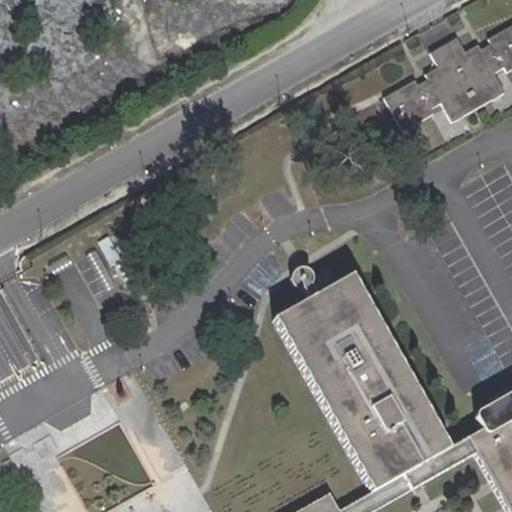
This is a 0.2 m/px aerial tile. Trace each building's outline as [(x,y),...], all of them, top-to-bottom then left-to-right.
[(416,84),(385,101),(409,142),(423,134),(418,127),(433,115),(431,110),(441,104),(453,123),(505,93),(496,78),(506,72),(510,73),(511,72),(511,30),(491,43),(492,45),(482,52),(479,49),(466,55),(456,42),(433,55),(438,67),(426,76),(428,80),(418,86),(416,84)] [(278,322),(373,492),(448,450),(353,281),(278,322)] [(468,439),(480,459),(509,511),(511,511),(511,395),(481,412),(478,416),(477,418),(477,421),(483,431),(468,439)] [(373,492),(337,511),(384,511),(480,459),(468,439),(448,450),(373,492)] [(335,511),(330,498),(304,511),(335,511)]
